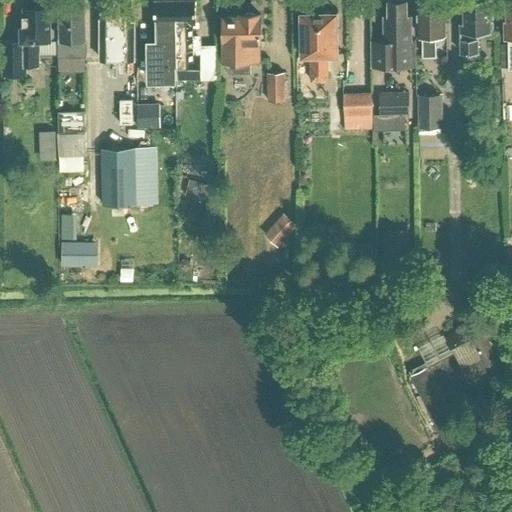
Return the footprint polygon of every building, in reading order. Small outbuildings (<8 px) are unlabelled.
[(101,18),(101,59),(135,59),(135,17),(133,18),(132,0),(101,0),(102,18),(101,18)] [(159,41),(150,42),(150,79),(176,79),(175,0),(154,0),(155,23),(159,23),(159,41)] [(195,0),(175,0),(176,79),(200,79),(200,55),(187,55),(187,42),(192,42),(191,23),(195,23),(195,0)] [(415,39),(411,39),(411,16),(407,16),(407,1),(403,1),(402,0),(393,0),(393,1),(388,1),(388,27),(384,27),(384,67),(416,67),(415,39)] [(430,0),(418,0),(418,34),(423,34),(423,55),(435,55),(435,34),(444,34),(444,0),(441,0),(440,0),(430,0)] [(490,30),(492,27),(492,22),(490,20),(489,0),(477,0),(464,0),(465,23),(461,23),(461,53),(478,53),(477,32),(490,32),(490,30)] [(50,38),(53,35),(53,30),(50,28),(50,8),(46,8),(44,6),(38,6),(36,8),(24,9),(24,25),(20,26),(20,41),(2,41),(2,75),(25,74),(25,65),(38,64),(37,40),(50,40),(50,38)] [(61,38),(59,38),(59,55),(86,54),(84,7),(60,7),(61,38)] [(307,14),(303,14),(303,55),(310,55),(311,80),(327,80),(327,59),(331,59),(331,55),(336,55),(335,14),(331,14),(329,11),(325,11),(322,14),(316,14),(313,11),(309,11),(307,14)] [(259,61),(259,43),(261,42),(260,15),(255,15),(253,13),(247,13),(245,15),(240,15),(240,17),(223,17),(223,61),(228,61),(228,73),(252,73),(252,61),(259,61)] [(285,95),(284,71),(267,72),(268,96),(285,95)] [(409,90),(379,91),(380,114),(410,113),(409,90)] [(372,91),(343,92),(344,114),(372,113),(372,91)] [(418,93),(418,127),(442,127),(442,93),(418,93)] [(136,104),(136,127),(159,127),(159,104),(136,104)] [(59,111),(59,132),(86,132),(86,110),(59,111)] [(40,130),(40,159),(56,159),(56,130),(40,130)] [(87,156),(86,132),(59,132),(60,156),(87,156)] [(158,147),(101,147),(102,204),(158,204),(158,147)] [(189,179),(186,196),(213,201),(216,184),(189,179)] [(280,209),(261,230),(274,242),(293,221),(280,209)] [(58,212),(58,237),(71,237),(71,212),(58,212)] [(63,241),(63,264),(86,264),(86,242),(63,241)] [(383,242),(382,266),(407,267),(407,242),(383,242)] [(449,337),(454,348),(409,370),(450,455),(468,447),(450,411),(452,410),(445,396),(472,383),(466,370),(495,356),(504,373),(511,369),(511,356),(508,349),(502,352),(484,316),(457,330),(459,332),(449,337)]
